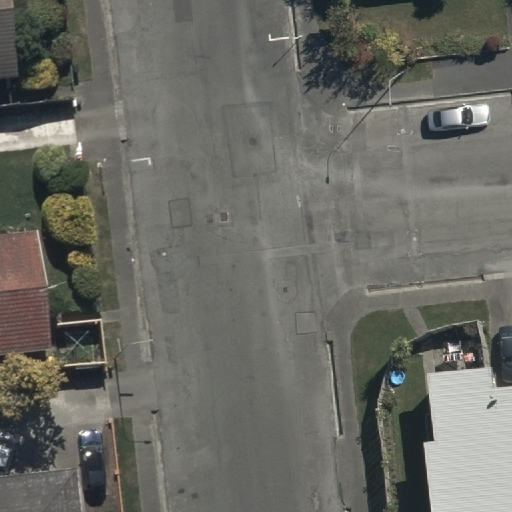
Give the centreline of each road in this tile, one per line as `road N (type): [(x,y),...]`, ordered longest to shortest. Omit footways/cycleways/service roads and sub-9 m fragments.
road 1 (residential): [(262,511),(229,218)]
road 2 (residential): [(229,218),(511,185)]
road 3 (residential): [(229,218),(203,0)]
